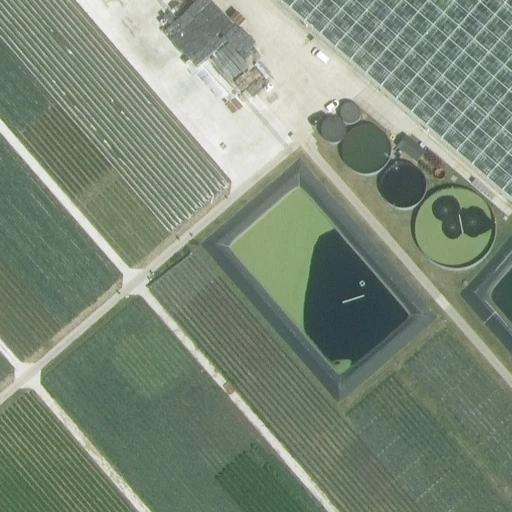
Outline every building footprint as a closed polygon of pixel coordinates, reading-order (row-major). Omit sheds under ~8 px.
[(511,0),(275,0),(511,204),(511,0)] [(324,130),(324,133),(325,136),(327,139),(329,140),(333,141),(336,141),(339,139),(341,137),(343,134),(343,131),(342,128),(341,125),(338,123),(335,122),(332,122),(329,122),(327,124),(325,127),(324,130)] [(378,169),(384,165),(388,158),(389,151),(389,144),(386,138),(382,133),(376,130),(369,128),(363,129),(356,131),(350,136),(346,143),(345,150),(347,158),(350,164),(356,169),(363,172),(371,172),(378,169)] [(382,197),(387,202),(393,206),(399,207),(406,206),(412,203),(417,198),(420,192),(421,185),(419,179),(416,173),(411,168),(405,166),(400,165),(397,165),(391,167),(385,171),(381,177),(379,184),(379,191),(382,197)] [(418,243),(426,254),(436,262),(449,265),(462,265),(474,260),(484,251),(490,239),(492,226),(490,214),(483,202),(473,194),(461,189),(449,189),(437,192),(427,198),(420,208),(416,219),(415,231),(418,243)]
